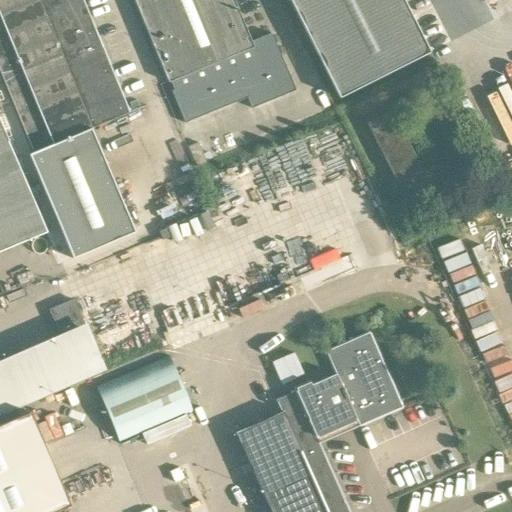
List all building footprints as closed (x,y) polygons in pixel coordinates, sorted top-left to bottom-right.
[(0,0),(0,73),(33,153),(90,129),(128,114),(81,0),(0,0)] [(250,42),(232,0),(133,0),(168,83),(169,83),(173,91),(170,92),(184,124),(246,98),(250,110),(294,92),(270,34),(250,42)] [(429,54),(401,0),(288,0),(338,99),(429,54)] [(422,172),(392,112),(366,124),(396,185),(422,172)] [(6,143),(0,145),(0,252),(45,234),(6,143)] [(194,167),(204,163),(196,143),(186,147),(194,167)] [(104,374),(98,361),(81,319),(73,301),(49,311),(61,339),(4,362),(0,364),(0,419),(83,384),(104,375),(104,374)] [(145,317),(99,332),(108,359),(154,343),(145,317)] [(235,435),(269,511),(348,511),(315,437),(355,420),(358,427),(401,408),(368,333),(325,352),(335,375),(276,402),(281,414),(235,435)] [(271,363),(276,374),(280,384),(302,375),(297,365),(293,353),(271,363)] [(170,359),(96,391),(119,443),(192,412),(170,359)] [(29,414),(0,426),(0,511),(57,511),(69,507),(29,414)]
